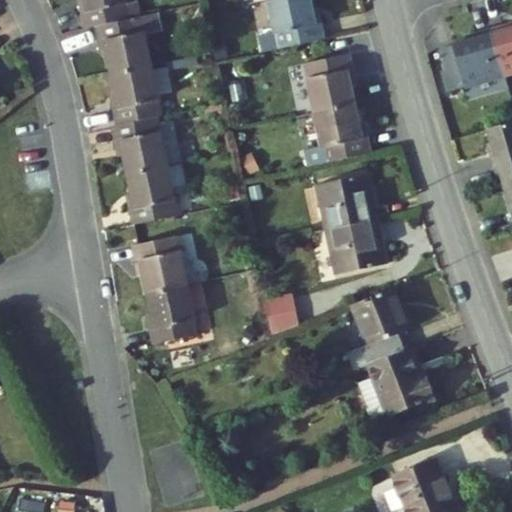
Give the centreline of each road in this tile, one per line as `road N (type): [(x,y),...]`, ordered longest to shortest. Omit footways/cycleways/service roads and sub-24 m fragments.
road 1 (tertiary): [(507,370),(432,162),(389,1)]
road 2 (residential): [(87,262),(57,91),(23,0)]
road 3 (residential): [(128,511),(87,262)]
